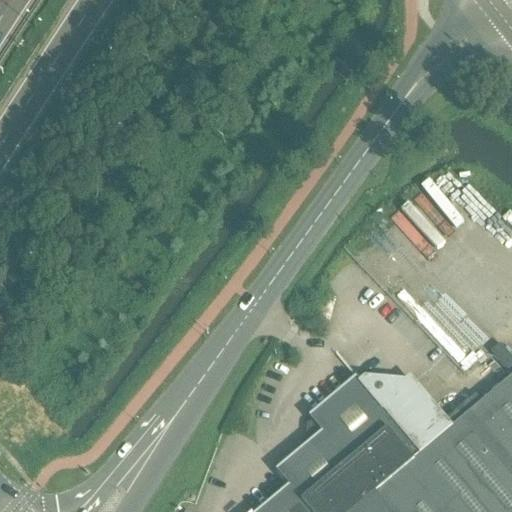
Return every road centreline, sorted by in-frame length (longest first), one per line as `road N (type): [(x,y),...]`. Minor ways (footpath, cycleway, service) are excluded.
road 1 (unclassified): [(142,464),(406,102),(497,17)]
road 2 (primary): [(0,164),(100,0)]
